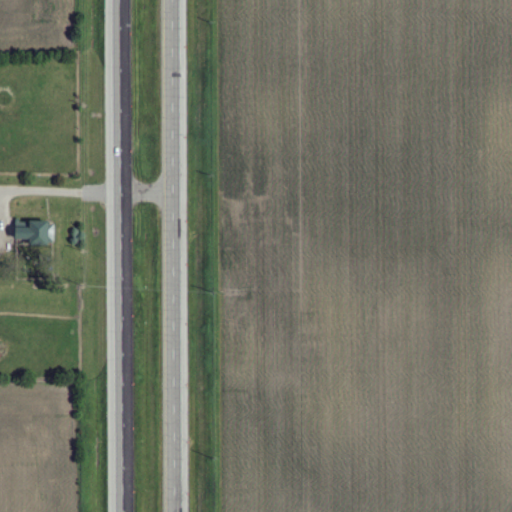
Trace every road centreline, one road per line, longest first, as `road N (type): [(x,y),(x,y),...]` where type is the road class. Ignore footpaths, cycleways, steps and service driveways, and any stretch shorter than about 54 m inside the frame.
road 1 (trunk): [(116,0),(119,511)]
road 2 (trunk): [(174,511),(173,0)]
